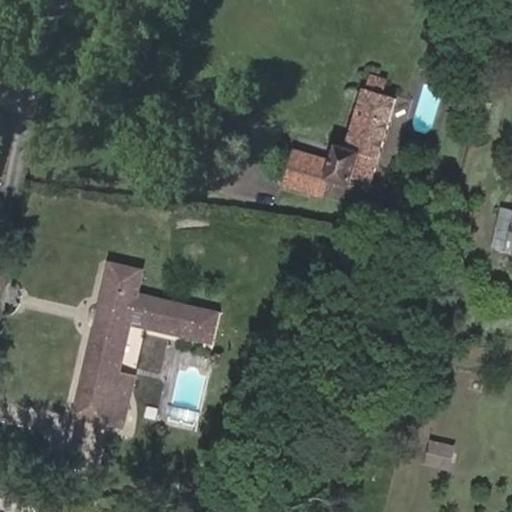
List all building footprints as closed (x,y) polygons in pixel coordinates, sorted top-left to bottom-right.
[(372,76),(368,88),(383,92),(388,80),(372,76)] [(383,92),(368,88),(365,87),(345,148),(336,145),(330,162),(295,151),(284,184),(324,196),(331,175),(351,182),(354,174),(373,180),(399,97),(383,92)] [(511,209),(507,210),(499,248),(511,253),(511,209)] [(143,272),(112,265),(75,420),(123,432),(128,405),(112,401),(119,375),(131,326),(215,346),(223,316),(138,296),(143,272)] [(134,379),(119,375),(112,401),(128,405),(134,379)] [(450,467),(455,445),(432,441),(427,462),(450,467)]
